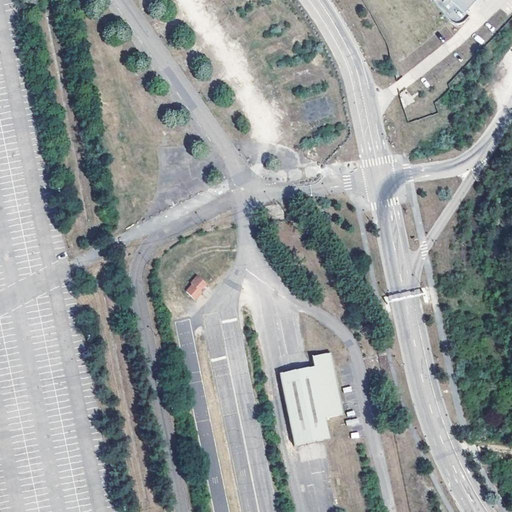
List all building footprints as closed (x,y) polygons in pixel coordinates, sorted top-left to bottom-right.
[(433,0),(432,1),(446,18),(447,19),(448,21),(450,22),(452,24),(453,24),(454,24),(456,25),(458,25),(461,24),(464,22),(465,21),(466,20),(467,18),(468,17),(464,14),(477,0),(433,0)] [(472,34),(480,45),(497,32),(489,22),(472,34)] [(24,87),(20,52),(13,52),(16,87),(24,87)] [(196,276),(183,290),(194,299),(203,288),(201,287),(204,283),(196,276)] [(324,355),(336,416),(342,415),(329,354),(324,355)] [(324,419),(336,416),(324,355),(309,358),(312,367),(276,375),(291,446),(328,439),(324,419)] [(346,420),(347,426),(358,424),(357,418),(346,420)]
